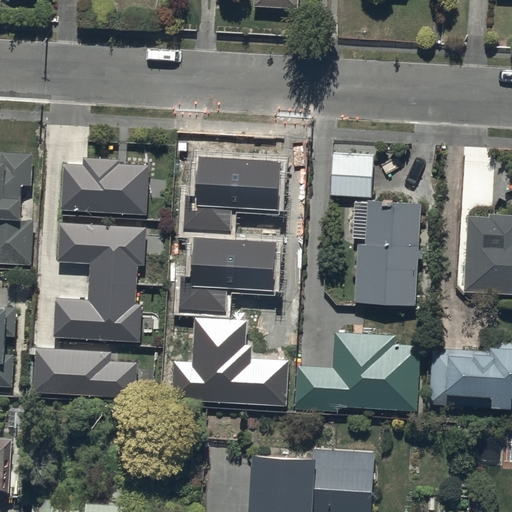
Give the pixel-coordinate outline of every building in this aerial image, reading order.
[(298,0),(255,0),(255,7),(299,8),(298,0)] [(0,258),(33,259),(34,214),(21,214),(22,182),(33,183),(34,148),(1,147),(1,151),(0,151),(0,258)] [(331,150),(330,190),(371,191),(372,150),(331,150)] [(421,196),(355,194),(353,235),(356,235),(354,297),(417,299),(421,196)] [(77,203),(72,268),(161,274),(164,198),(132,196),(132,206),(77,203)] [(207,196),(202,261),(291,266),(295,201),(207,196)] [(511,208),(469,206),(463,286),(511,288),(511,208)] [(85,288),(41,287),(40,355),(63,355),(62,330),(84,331),(85,288)] [(220,291),(172,289),(171,342),(201,343),(201,331),(218,331),(220,291)] [(0,384),(13,385),(14,349),(7,349),(8,331),(18,332),(19,301),(10,301),(10,298),(0,298),(0,384)] [(335,360),(296,360),(296,406),(338,407),(338,402),(419,403),(420,340),(397,340),(397,330),(335,329),(335,360)] [(432,342),(430,398),(511,401),(511,339),(485,338),(485,344),(432,342)] [(130,347),(104,347),(103,380),(129,381),(130,347)] [(0,432),(0,477),(11,478),(12,433),(0,432)] [(374,511),(376,447),(255,444),(254,505),(313,507),(312,511),(374,511)] [(39,489),(39,511),(156,511),(157,494),(131,493),(132,464),(83,463),(83,490),(39,489)]
